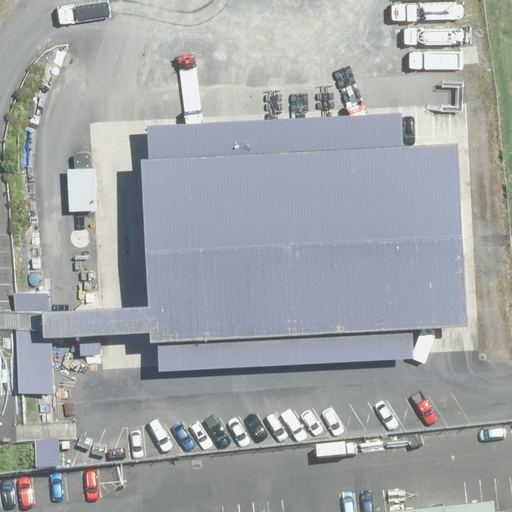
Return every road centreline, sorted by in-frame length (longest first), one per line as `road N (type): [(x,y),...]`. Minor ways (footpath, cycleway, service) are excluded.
road 1 (unknown): [(0,105),(26,40),(44,23),(62,14),(112,26),(119,43),(101,153),(101,355),(111,391),(132,406),(160,411),(511,390)]
road 2 (unknown): [(151,511),(511,470)]
